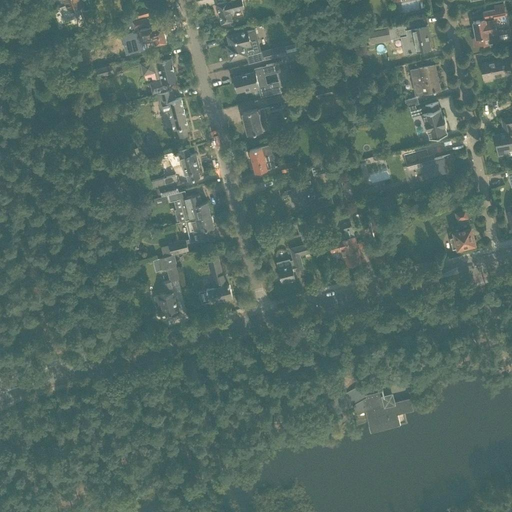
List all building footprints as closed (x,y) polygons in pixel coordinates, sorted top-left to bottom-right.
[(65,0),(66,4),(59,7),(65,21),(79,15),(76,8),(82,6),(82,5),(83,5),(81,0),(65,0)] [(233,0),(227,2),(227,1),(216,3),(221,23),(232,20),(230,10),(243,7),(242,2),(250,0),(249,0),(233,0)] [(484,19),(482,19),(473,21),(476,37),(473,38),(474,45),(484,43),(484,44),(489,43),(490,44),(493,43),(492,42),(505,40),(510,39),(508,29),(496,31),(493,17),(505,14),(503,4),(494,5),(495,9),(483,12),(484,19)] [(135,19),(150,15),(148,8),(133,12),(135,19)] [(90,9),(83,11),(86,23),(93,22),(90,9)] [(132,22),(134,27),(147,24),(145,18),(132,22)] [(427,24),(425,25),(424,20),(425,19),(424,19),(391,26),(391,25),(369,30),(371,43),(402,37),(405,53),(406,52),(410,52),(413,52),(413,51),(417,50),(417,51),(421,50),(421,51),(426,50),(426,49),(431,48),(429,40),(431,40),(427,24)] [(141,33),(136,35),(133,35),(135,44),(153,39),(155,44),(166,41),(162,26),(155,28),(154,25),(140,29),(141,33)] [(260,50),(254,29),(228,36),(230,45),(227,46),(231,59),(260,51),(260,50)] [(284,45),(262,50),(264,58),(281,54),(286,52),(284,45)] [(281,54),(264,58),(266,66),(283,61),(281,54)] [(170,57),(152,62),(152,60),(141,63),(144,74),(154,71),(156,80),(150,82),(153,92),(167,89),(165,82),(176,80),(170,57)] [(509,58),(491,61),(481,63),(484,78),(485,81),(492,79),(492,77),(511,73),(509,58)] [(435,64),(419,68),(410,69),(415,95),(440,90),(435,64)] [(111,65),(96,69),(98,76),(113,73),(111,65)] [(255,71),(233,77),(236,90),(245,88),(246,88),(251,87),(252,89),(258,88),(260,96),(260,97),(281,91),(278,81),(267,84),(262,66),(254,69),(255,71)] [(344,79),(342,74),(334,76),(332,66),(326,67),(330,83),(344,79)] [(331,85),(324,87),(326,95),(333,93),(331,85)] [(181,97),(175,99),(172,89),(157,93),(161,111),(169,109),(174,128),(177,128),(179,138),(188,135),(187,130),(189,129),(181,97)] [(286,94),(279,95),(267,98),(269,105),(270,105),(271,109),(273,108),(273,110),(280,108),(280,107),(282,106),(281,102),(287,100),(286,94)] [(407,106),(419,103),(418,97),(406,100),(407,106)] [(440,135),(448,133),(448,132),(446,125),(446,124),(447,124),(445,115),(444,115),(444,116),(443,116),(441,108),(442,108),(442,107),(440,108),(439,102),(439,101),(426,104),(426,105),(427,105),(416,108),(418,114),(424,113),(426,120),(425,120),(428,129),(430,137),(430,138),(438,135),(438,136),(440,135)] [(252,110),(242,112),(247,133),(268,128),(263,108),(257,109),(257,108),(252,110)] [(511,117),(502,119),(504,133),(495,134),(498,155),(506,153),(505,148),(511,146),(511,137),(510,129),(511,128),(511,117)] [(269,144),(259,147),(250,149),(255,171),(266,168),(263,155),(271,153),(269,144)] [(187,147),(157,155),(159,162),(168,159),(171,168),(182,165),(185,174),(185,173),(186,173),(188,180),(199,177),(198,170),(199,170),(195,153),(189,155),(187,147)] [(132,157),(140,155),(138,148),(130,150),(132,157)] [(404,155),(407,166),(421,162),(426,181),(455,173),(449,154),(433,158),(433,157),(430,155),(428,156),(426,149),(404,155)] [(385,155),(360,158),(361,167),(383,164),(384,169),(386,169),(385,155)] [(334,170),(350,165),(348,157),(332,161),(334,170)] [(292,161),(280,165),(282,172),(294,169),(292,161)] [(324,164),(311,168),(313,175),(326,172),(324,164)] [(299,179),(288,182),(279,185),(281,195),(301,189),(307,210),(318,207),(317,205),(331,201),(329,192),(315,195),(310,176),(299,179)] [(355,199),(354,194),(357,189),(356,183),(351,180),(349,176),(340,178),(345,201),(355,199)] [(160,187),(162,195),(178,190),(176,183),(160,187)] [(170,201),(178,199),(176,192),(168,194),(170,201)] [(207,200),(201,202),(199,193),(180,198),(185,220),(196,217),(210,214),(207,200)] [(166,194),(155,197),(156,204),(168,201),(166,194)] [(456,220),(469,216),(467,208),(454,211),(456,220)] [(386,231),(384,223),(380,210),(369,213),(374,234),(386,231)] [(210,214),(196,217),(185,220),(191,241),(195,240),(210,236),(208,228),(214,226),(212,221),(213,221),(212,215),(211,215),(210,214)] [(454,236),(450,237),(453,249),(457,247),(458,248),(459,247),(459,249),(465,248),(464,246),(474,243),(470,227),(467,217),(457,220),(459,225),(452,227),(454,236)] [(311,223),(309,224),(299,226),(301,233),(305,232),(307,238),(314,237),(311,223)] [(344,229),(346,234),(328,239),(332,252),(341,250),(345,266),(360,261),(351,227),(344,229)] [(172,254),(173,254),(189,250),(186,239),(169,244),(172,254)] [(290,248),(294,264),(278,268),(281,281),(295,278),(293,271),(303,268),(299,254),(310,251),(309,243),(290,248)] [(390,261),(386,248),(373,251),(377,264),(390,261)] [(217,253),(207,255),(206,255),(214,287),(206,289),(209,301),(224,298),(225,301),(229,300),(228,297),(232,295),(226,273),(222,274),(217,253)] [(172,254),(159,258),(153,259),(156,271),(176,266),(173,254),(172,254)] [(178,309),(170,280),(164,282),(167,292),(154,295),(159,314),(178,309)] [(347,393),(328,403),(334,415),(354,405),(358,413),(365,410),(367,419),(368,423),(370,431),(390,426),(388,420),(398,417),(397,413),(403,412),(413,409),(412,404),(410,398),(395,402),(381,405),(379,398),(384,396),(382,390),(365,395),(360,385),(350,390),(347,385),(349,384),(344,374),(338,378),(343,387),(345,387),(347,391),(346,392),(347,393)] [(282,409),(289,411),(291,399),(285,398),(282,409)]
